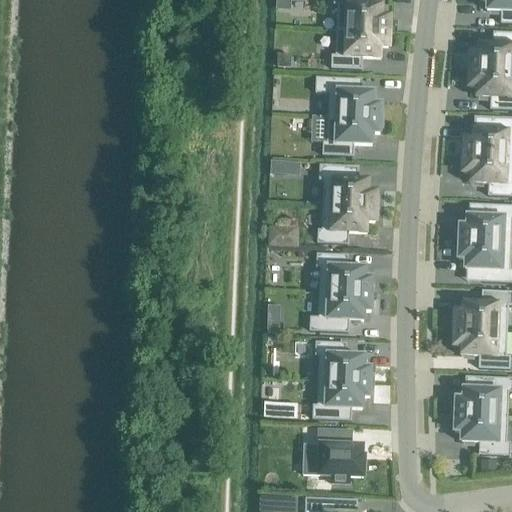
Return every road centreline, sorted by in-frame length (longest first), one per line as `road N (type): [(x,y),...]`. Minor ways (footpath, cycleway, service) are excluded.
road 1 (residential): [(431,506),(415,501),(406,485),(409,171),(428,0)]
road 2 (unknown): [(5,0),(0,135)]
